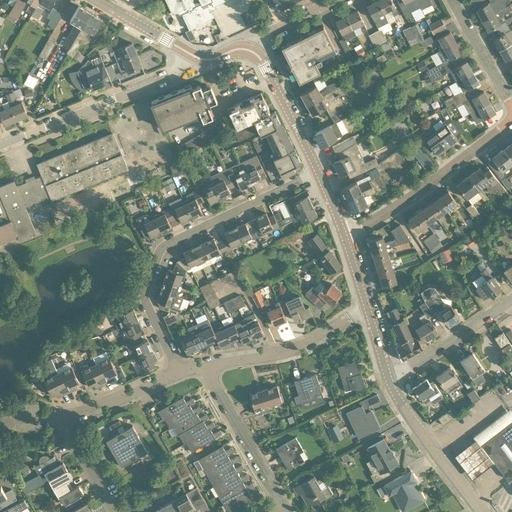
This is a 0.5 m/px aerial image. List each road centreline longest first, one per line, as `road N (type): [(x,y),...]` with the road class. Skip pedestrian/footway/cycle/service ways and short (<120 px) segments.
road 1 (residential): [(317,173),(161,248),(143,296),(178,374)]
road 2 (residential): [(0,146),(167,75),(187,53)]
road 3 (residential): [(346,241),(511,121)]
road 4 (residential): [(206,367),(320,337),(363,303)]
road 5 (residential): [(283,505),(206,367)]
road 6 (tertiary): [(480,511),(390,386)]
road 7 (residential): [(390,386),(511,301)]
road 8 (tertiary): [(317,173),(252,53)]
road 9 (residential): [(61,416),(178,374)]
road 10 (residential): [(511,108),(452,0)]
